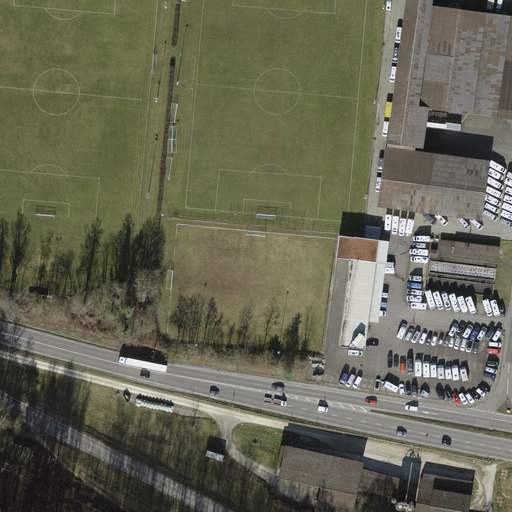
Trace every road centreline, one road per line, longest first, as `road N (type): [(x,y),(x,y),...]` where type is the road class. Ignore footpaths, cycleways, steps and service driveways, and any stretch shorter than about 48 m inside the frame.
road 1 (track): [(0,353),(496,470)]
road 2 (primary): [(200,381),(511,450)]
road 3 (primary): [(473,420),(200,381)]
road 4 (tertiary): [(0,399),(217,511)]
road 5 (primary): [(0,332),(200,381)]
